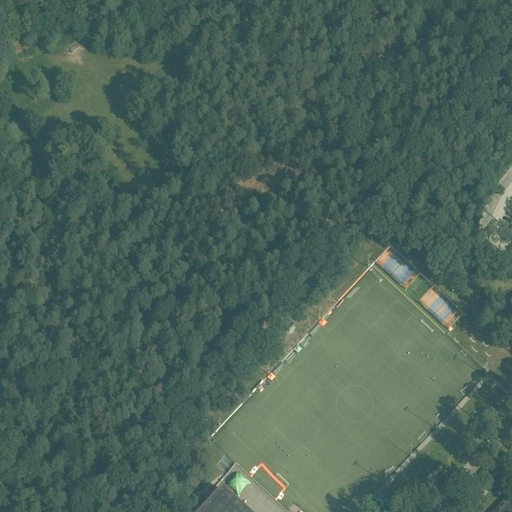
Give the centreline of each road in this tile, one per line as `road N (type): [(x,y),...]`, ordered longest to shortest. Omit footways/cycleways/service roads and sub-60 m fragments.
road 1 (track): [(0,476),(87,442),(148,385),(172,348),(193,256),(230,218),(271,203),(320,167),(337,140),(348,0)]
road 2 (track): [(276,0),(105,45),(27,31),(9,0)]
road 3 (track): [(153,33),(74,78),(30,82),(0,101)]
